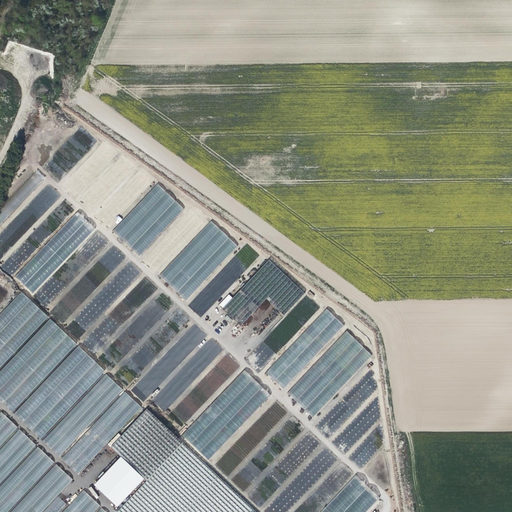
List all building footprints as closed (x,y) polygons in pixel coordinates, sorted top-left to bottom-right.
[(0,226),(43,181),(35,173),(0,209),(0,226)] [(167,193),(157,184),(112,232),(121,241),(167,193)] [(176,201),(167,193),(121,241),(130,249),(176,201)] [(185,210),(176,201),(130,249),(139,258),(185,210)] [(20,213),(0,233),(0,263),(1,265),(0,266),(11,276),(36,248),(23,236),(26,233),(20,227),(27,219),(20,213)] [(91,224),(81,215),(17,281),(26,290),(91,224)] [(220,230),(210,221),(159,276),(168,285),(220,230)] [(230,239),(220,230),(168,285),(177,293),(230,239)] [(238,247),(230,239),(177,293),(186,302),(238,247)] [(305,294),(269,260),(221,311),(239,328),(266,300),(283,317),(305,294)] [(0,367),(48,317),(21,291),(0,313),(0,367)] [(313,302),(305,309),(309,313),(306,316),(308,318),(319,309),(313,302)] [(336,318),(326,309),(265,371),(275,380),(336,318)] [(0,388),(59,326),(50,318),(0,370),(0,388)] [(344,327),(336,318),(275,380),(283,388),(344,327)] [(268,336),(263,342),(276,354),(296,332),(283,320),(268,337),(268,336)] [(168,409),(185,424),(239,365),(226,354),(214,367),(210,363),(223,349),(210,338),(203,346),(200,343),(207,335),(194,322),(187,329),(184,326),(128,389),(144,402),(157,387),(161,390),(151,400),(165,412),(168,409)] [(68,334),(59,326),(0,388),(0,399),(3,402),(68,334)] [(356,340),(346,331),(286,392),(296,401),(356,340)] [(77,343),(68,334),(3,402),(12,411),(77,343)] [(364,348),(356,340),(296,401),(305,409),(364,348)] [(259,370),(275,353),(262,341),(247,358),(259,370)] [(88,353),(79,344),(14,413),(23,421),(88,353)] [(373,357),(364,348),(305,409),(313,418),(373,357)] [(96,361),(88,353),(23,421),(31,430),(96,361)] [(105,369),(96,361),(31,430),(40,438),(105,369)] [(116,382),(106,373),(42,441),(51,449),(116,382)] [(264,387),(256,380),(194,446),(201,454),(264,387)] [(124,390),(116,382),(51,449),(59,457),(124,390)] [(271,394),(264,387),(201,454),(209,461),(271,394)] [(135,399),(126,391),(61,459),(70,467),(135,399)] [(142,406),(135,399),(70,467),(78,474),(142,406)] [(181,443),(146,409),(111,445),(146,479),(181,443)] [(0,430),(9,421),(0,413),(0,430)] [(0,446),(17,429),(9,421),(0,430),(0,446)] [(0,466),(27,438),(19,430),(0,450),(0,466)] [(0,482),(35,446),(27,438),(0,466),(0,482)] [(116,511),(117,511),(255,511),(181,443),(146,479),(116,511)] [(0,503),(45,456),(37,447),(0,485),(0,503)] [(0,511),(5,511),(53,463),(45,456),(0,503),(0,511)] [(26,511),(64,473),(55,464),(9,511),(26,511)] [(41,511),(72,480),(64,473),(26,511),(41,511)] [(263,511),(285,511),(296,502),(294,501),(298,497),(306,489),(305,488),(309,484),(299,474),(263,511)] [(340,511),(367,484),(359,475),(324,511),(340,511)] [(360,511),(375,496),(367,488),(344,511),(360,511)] [(78,511),(91,499),(82,491),(61,511),(78,511)] [(59,511),(68,503),(59,495),(43,511),(59,511)] [(93,511),(99,506),(91,499),(78,511),(93,511)]
